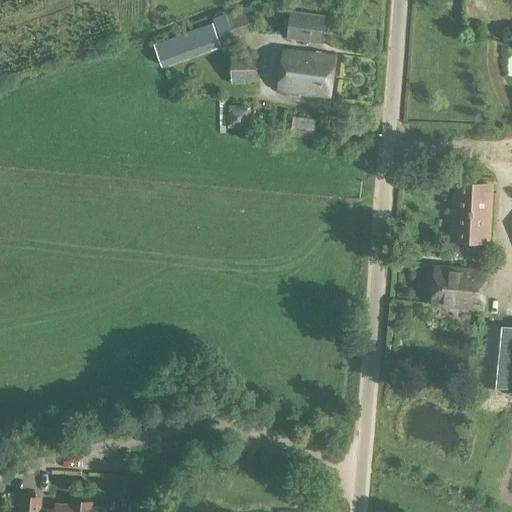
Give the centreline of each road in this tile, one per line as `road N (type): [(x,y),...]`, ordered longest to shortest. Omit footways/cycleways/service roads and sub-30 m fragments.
road 1 (unclassified): [(356,511),(397,0)]
road 2 (unknown): [(360,472),(231,418),(188,415),(0,473)]
road 3 (track): [(388,139),(511,143)]
